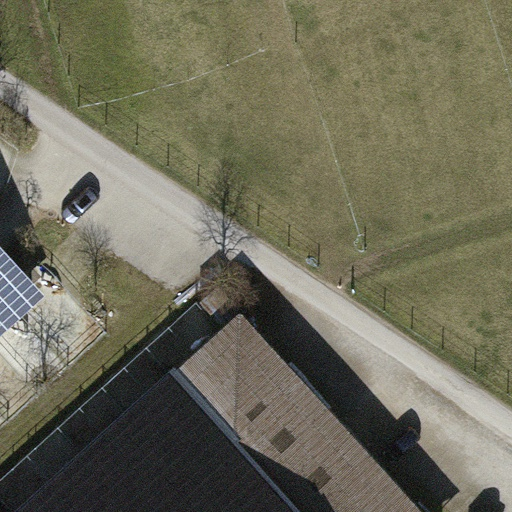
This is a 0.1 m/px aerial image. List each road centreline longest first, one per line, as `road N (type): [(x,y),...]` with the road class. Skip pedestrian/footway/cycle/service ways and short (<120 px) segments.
road 1 (residential): [(0,88),(511,430)]
road 2 (unknown): [(0,450),(225,238)]
